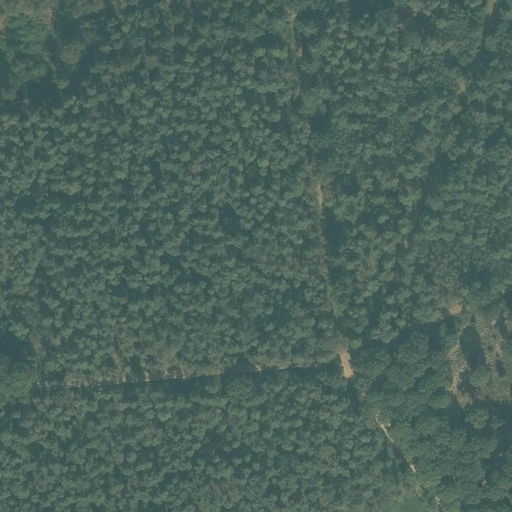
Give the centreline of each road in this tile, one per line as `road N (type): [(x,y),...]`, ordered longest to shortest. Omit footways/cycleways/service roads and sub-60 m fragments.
road 1 (track): [(357,353),(499,0)]
road 2 (track): [(11,387),(303,364),(345,370)]
road 3 (track): [(345,370),(449,511)]
road 4 (track): [(357,353),(511,288)]
